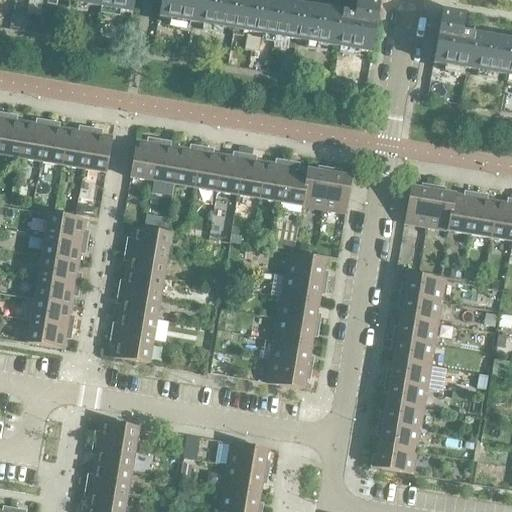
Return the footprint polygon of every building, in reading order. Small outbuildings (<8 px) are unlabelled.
[(28,0),(26,15),(40,17),(43,0),(44,0),(132,15),(134,0),(28,0)] [(344,14),(345,8),(323,4),(322,10),(261,0),(161,0),(158,19),(247,34),(244,51),(258,54),(261,36),(371,55),(380,2),(369,0),(356,0),(354,16),(344,14)] [(511,42),(494,39),(495,33),(472,29),(471,35),(461,34),(462,31),(464,16),(442,12),(433,65),(511,78),(511,42)] [(0,157),(19,160),(25,124),(11,121),(12,117),(5,115),(0,145),(0,157)] [(41,164),(48,123),(40,121),(40,126),(25,124),(19,160),(41,164)] [(62,168),(68,131),(54,129),(55,124),(48,123),(41,164),(62,168)] [(83,171),(90,130),(83,128),(82,133),(68,131),(62,168),(83,171)] [(106,175),(112,138),(97,136),(98,131),(90,130),(83,171),(106,175)] [(152,183),(159,141),(152,140),(151,145),(136,142),(130,179),(152,183)] [(173,186),(180,150),(165,147),(166,143),(159,141),(152,183),(173,186)] [(195,190),(202,148),(195,147),(194,152),(180,150),(173,186),(195,190)] [(216,194),(222,157),(208,155),(209,150),(202,148),(195,190),(216,194)] [(238,197),(245,156),(237,154),(237,159),(222,157),(216,194),(238,197)] [(259,201),(265,164),(251,162),(252,157),(245,156),(238,197),(259,201)] [(280,204),(287,163),(280,162),(279,167),(265,164),(259,201),(280,204)] [(301,208),(308,171),(293,169),(294,164),(287,163),(280,204),(301,208)] [(323,212),(330,170),(323,169),(322,174),(308,171),(301,208),(323,212)] [(345,215),(351,179),(336,176),(337,171),(330,170),(323,212),(345,215)] [(426,229),(433,187),(426,186),(425,191),(410,188),(404,225),(426,229)] [(448,233),(454,196),(440,193),(440,189),(433,187),(426,229),(448,233)] [(469,236),(476,195),(469,193),(468,198),(454,196),(448,233),(469,236)] [(490,240),(496,203),(482,201),(483,196),(476,195),(469,236),(490,240)] [(511,243),(511,241),(511,200),(511,201),(511,205),(496,203),(490,240),(511,243)] [(83,237),(85,222),(49,215),(45,238),(87,245),(88,238),(83,237)] [(167,258),(170,236),(134,229),(131,244),(126,244),(125,251),(167,258)] [(78,265),(81,251),(85,252),(87,245),(45,238),(41,259),(78,265)] [(163,279),(167,258),(125,251),(124,258),(129,259),(126,273),(163,279)] [(322,277),(325,262),(288,256),(284,278),(326,285),(327,278),(322,277)] [(76,279),(78,265),(41,259),(38,280),(79,287),(81,280),(76,279)] [(159,300),(163,279),(126,273),(124,287),(119,286),(118,293),(159,300)] [(441,304),(444,282),(408,276),(405,291),(400,290),(399,297),(441,304)] [(318,305),(320,291),(325,292),(326,285),(284,278),(281,299),(318,305)] [(71,308),(73,294),(78,294),(79,287),(38,280),(34,301),(71,308)] [(156,322),(159,300),(118,293),(117,301),(122,301),(119,316),(156,322)] [(437,325),(441,304),(399,297),(398,304),(403,305),(401,319),(437,325)] [(315,319),(318,305),(281,299),(277,320),(319,327),(320,320),(315,319)] [(69,322),(71,308),(34,301),(31,323),(72,330),(73,323),(69,322)] [(152,343),(156,322),(119,316),(117,330),(112,329),(111,336),(152,343)] [(434,347),(437,325),(401,319),(398,333),(393,333),(392,340),(434,347)] [(310,348),(313,333),(318,334),(319,327),(277,320),(274,342),(310,348)] [(64,351),(66,336),(71,337),(72,330),(31,323),(27,345),(64,351)] [(148,365),(152,343),(111,336),(110,343),(114,344),(112,359),(148,365)] [(430,368),(434,347),(392,340),(391,347),(396,348),(393,362),(430,368)] [(308,362),(310,348),(274,342),(270,363),(312,370),(313,363),(308,362)] [(426,389),(430,368),(393,362),(391,376),(386,375),(385,382),(426,389)] [(303,391),(306,376),(310,377),(312,370),(270,363),(266,385),(303,391)] [(443,389),(445,368),(433,366),(431,387),(443,389)] [(423,411),(426,389),(385,382),(384,390),(389,390),(386,405),(423,411)] [(419,432),(423,411),(386,405),(384,419),(379,418),(378,425),(419,432)] [(134,452),(138,430),(101,423),(99,438),(94,437),(93,445),(134,452)] [(416,453),(419,432),(378,425),(376,432),(381,433),(379,447),(416,453)] [(131,473),(134,452),(93,445),(91,452),(96,453),(94,467),(131,473)] [(264,466),(267,451),(230,445),(226,467),(268,474),(269,467),(264,466)] [(412,476),(416,453),(379,447),(377,461),(372,461),(370,469),(412,476)] [(127,494),(131,473),(94,467),(91,481),(87,480),(85,487),(127,494)] [(260,495),(262,481),(267,481),(268,474),(226,467),(223,489),(260,495)] [(103,511),(123,511),(127,494),(85,487),(84,494),(89,495),(87,509),(103,511)] [(257,509),(260,495),(223,489),(219,510),(231,511),(261,511),(262,510),(257,509)]
